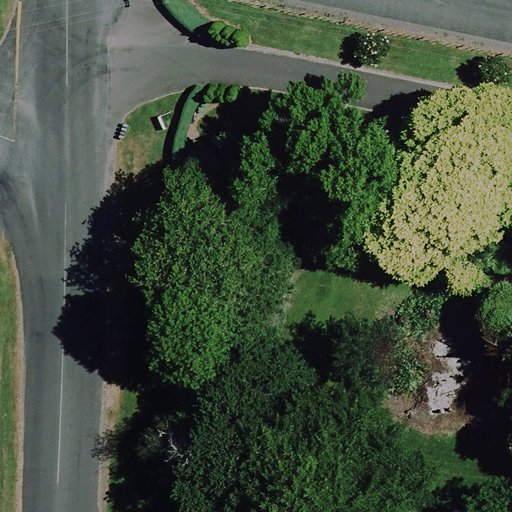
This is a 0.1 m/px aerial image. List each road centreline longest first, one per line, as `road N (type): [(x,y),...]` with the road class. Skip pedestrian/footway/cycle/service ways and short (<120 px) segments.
road 1 (residential): [(52,511),(66,140)]
road 2 (residential): [(66,140),(65,0)]
